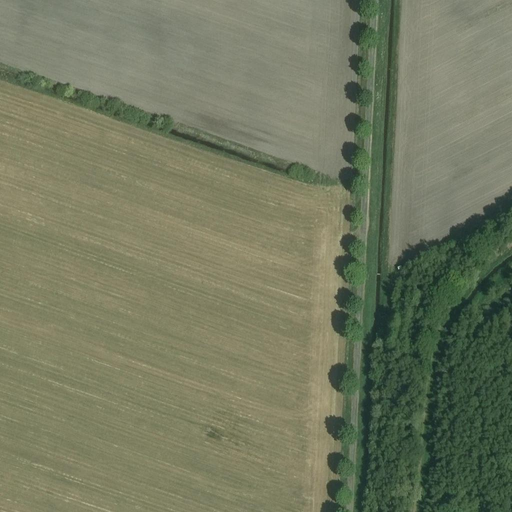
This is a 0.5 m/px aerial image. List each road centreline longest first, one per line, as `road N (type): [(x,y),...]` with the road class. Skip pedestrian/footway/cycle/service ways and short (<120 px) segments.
road 1 (unclassified): [(375,0),(353,511)]
road 2 (track): [(511,235),(478,263),(445,313),(429,372),(416,511)]
